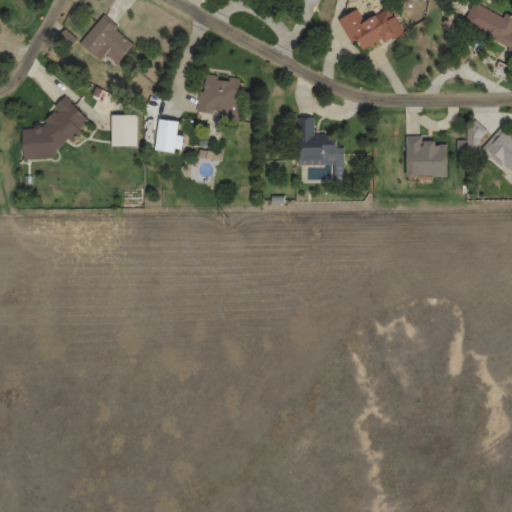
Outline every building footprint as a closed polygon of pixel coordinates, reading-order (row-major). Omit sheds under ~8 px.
[(265,0),(285,11),(291,0),(265,0)] [(476,2),(465,21),(497,38),(494,44),(511,53),(511,15),(506,12),(503,17),(476,2)] [(339,20),(358,50),(379,38),(383,44),(404,31),(390,9),(376,18),(374,14),(365,20),(358,8),(339,20)] [(104,13),(79,43),(94,55),(104,43),(121,57),(132,43),(116,30),(119,26),(104,13)] [(200,74),(196,111),(212,112),(213,109),(217,109),(217,115),(238,117),(241,78),(229,77),(229,81),(217,80),(217,76),(200,74)] [(66,91),(53,103),(59,109),(57,111),(53,107),(42,118),(46,122),(39,128),(21,128),(21,160),(55,161),(55,150),(65,140),(71,146),(85,133),(82,130),(93,120),(66,91)] [(110,114),(110,146),(138,146),(138,114),(110,114)] [(158,117),(153,150),(174,154),(174,148),(182,149),(184,136),(177,135),(179,120),(158,117)] [(297,117),(296,163),(335,164),(335,180),(346,180),(346,149),(335,148),(336,134),(314,134),(314,117),(297,117)] [(511,133),(502,125),(480,152),(500,169),(504,165),(511,171),(511,133)] [(406,135),(406,177),(447,177),(447,145),(436,145),(436,142),(421,142),(421,135),(406,135)]
